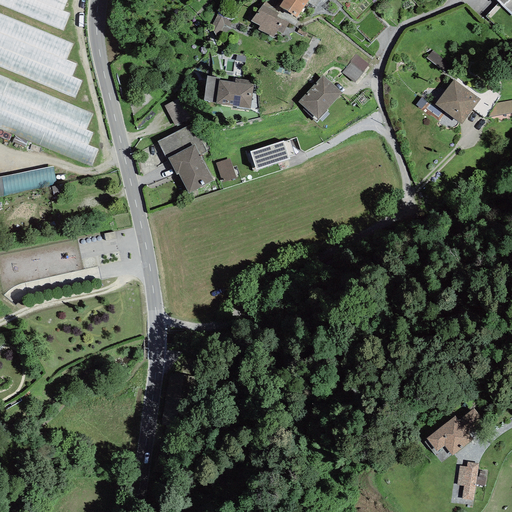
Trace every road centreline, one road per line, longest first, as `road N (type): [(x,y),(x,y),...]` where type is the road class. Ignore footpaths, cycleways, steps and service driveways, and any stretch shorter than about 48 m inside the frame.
road 1 (residential): [(372,85),(404,189),(195,311),(156,319)]
road 2 (secondary): [(98,0),(98,51),(156,319)]
road 3 (secondary): [(156,319),(134,511)]
road 4 (residential): [(156,319),(0,399)]
road 5 (track): [(109,168),(81,0)]
road 6 (track): [(125,165),(79,173),(0,141)]
